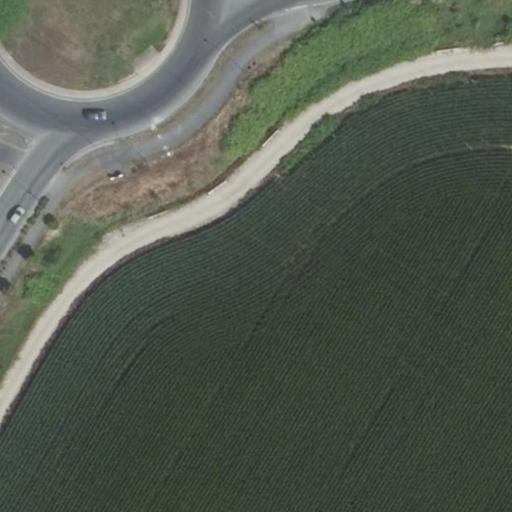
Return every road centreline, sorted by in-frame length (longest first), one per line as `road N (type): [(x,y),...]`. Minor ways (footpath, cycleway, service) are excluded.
road 1 (track): [(0,410),(52,322),(104,256),(199,213),(329,102),(441,62),(511,60)]
road 2 (secondary): [(0,228),(61,140),(97,118)]
